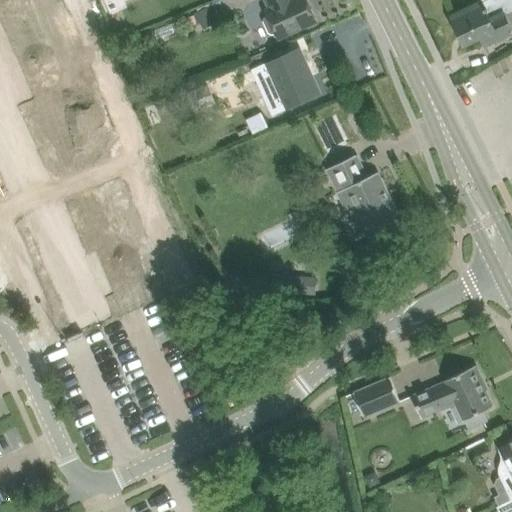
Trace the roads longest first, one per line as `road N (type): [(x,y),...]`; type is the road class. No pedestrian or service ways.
road 1 (unclassified): [(88,482),(131,473),(284,403),(350,346),(511,265)]
road 2 (tertiary): [(511,260),(382,0)]
road 3 (unclassified): [(0,328),(75,475),(88,482)]
